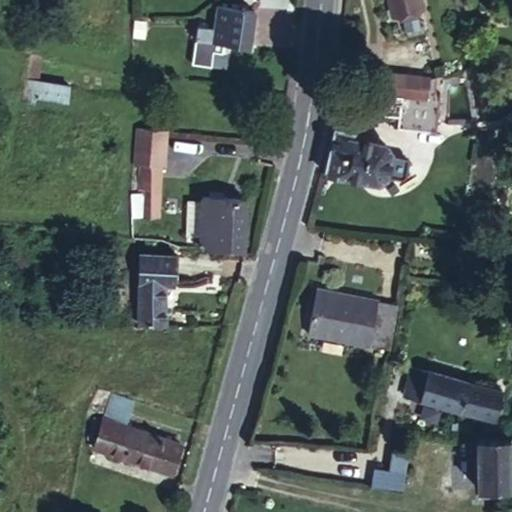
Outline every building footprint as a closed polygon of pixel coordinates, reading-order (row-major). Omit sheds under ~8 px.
[(419,0),(388,0),(391,14),(401,12),(415,8),(421,7),(419,0)] [(256,12),(216,6),(212,29),(197,27),(195,39),(249,48),(256,12)] [(415,8),(401,12),(405,32),(420,28),(415,8)] [(29,52),(25,80),(38,82),(42,54),(29,52)] [(363,86),(362,93),(360,110),(400,113),(399,126),(436,129),(439,92),(434,91),(435,78),(428,77),(378,73),(376,88),(363,86)] [(38,82),(25,80),(21,103),(34,104),(35,97),(69,104),(72,87),(38,82)] [(334,126),(324,174),(377,184),(388,174),(394,153),(384,142),(358,138),(359,131),(334,126)] [(138,128),(135,163),(143,164),(163,165),(166,166),(168,131),(138,128)] [(163,165),(143,164),(140,217),(159,218),(163,165)] [(141,189),(133,188),(131,216),(140,217),(141,189)] [(222,199),(208,199),(203,198),(200,247),(243,249),(246,201),(222,199)] [(175,256),(142,254),(138,324),(165,326),(167,286),(174,287),(175,256)] [(309,334),(388,350),(397,304),(318,288),(309,334)] [(503,390),(428,369),(420,399),(495,420),(503,390)] [(134,401),(111,393),(103,418),(105,418),(103,424),(94,421),(89,439),(97,442),(94,449),(171,474),(181,443),(126,425),(134,401)] [(478,489),(480,489),(504,488),(511,488),(510,438),(477,439),(478,489)] [(504,488),(480,489),(481,500),(504,499),(504,488)]
